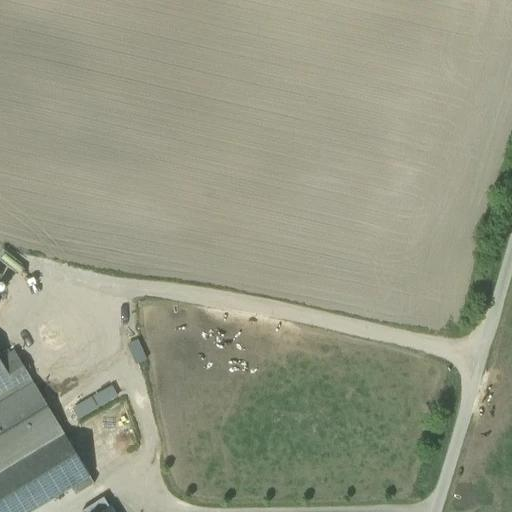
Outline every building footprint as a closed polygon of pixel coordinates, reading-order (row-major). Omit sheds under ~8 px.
[(0,408),(32,389),(12,357),(0,364),(0,408)] [(32,389),(0,408),(0,478),(65,441),(32,389)] [(65,441),(0,478),(0,511),(34,511),(75,489),(88,481),(65,441)] [(88,481),(75,489),(80,497),(94,489),(88,481)] [(110,511),(104,501),(86,511),(110,511)]
